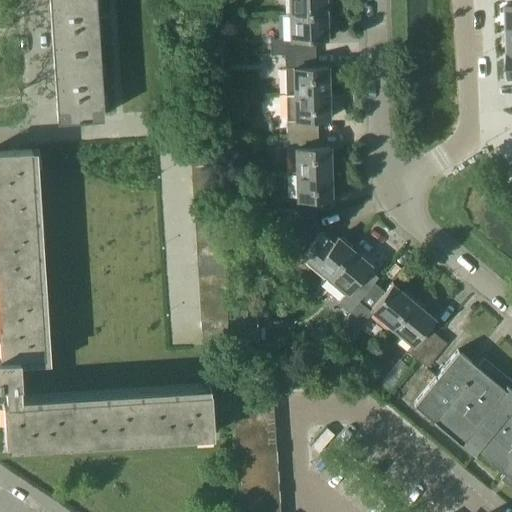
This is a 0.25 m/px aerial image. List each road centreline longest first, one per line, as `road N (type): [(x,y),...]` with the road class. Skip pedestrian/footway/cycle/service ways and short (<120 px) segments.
road 1 (residential): [(393,187),(468,142),(461,0)]
road 2 (residential): [(375,0),(380,162),(393,187)]
road 3 (residential): [(393,187),(404,212),(511,307)]
